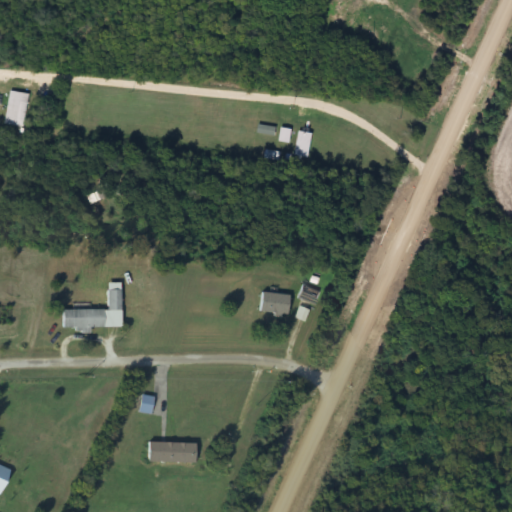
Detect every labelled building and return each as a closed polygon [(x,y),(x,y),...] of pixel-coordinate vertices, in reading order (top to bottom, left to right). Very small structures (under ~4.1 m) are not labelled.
[(349,0),(338,31),(346,34),(358,0),(349,0)] [(25,127),(29,93),(9,91),(6,125),(25,127)] [(289,142),(290,130),(282,129),(281,141),(289,142)] [(295,155),(309,157),(314,134),(300,131),(295,155)] [(119,310),(119,292),(107,292),(107,310),(119,310)] [(288,296),(261,293),(259,313),(286,316),(288,296)] [(103,311),(61,311),(61,331),(103,331),(103,311)] [(147,463),(193,463),(193,443),(147,443),(147,463)]
